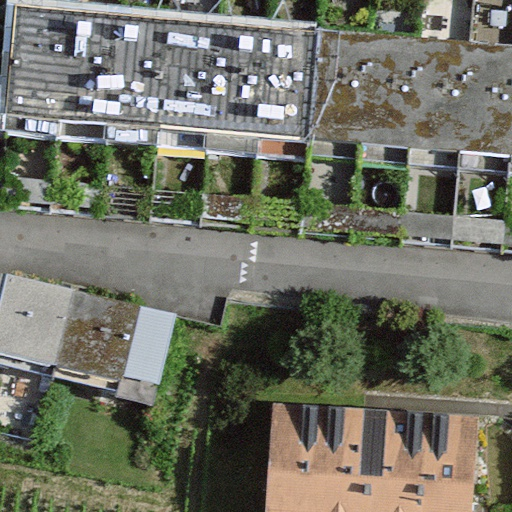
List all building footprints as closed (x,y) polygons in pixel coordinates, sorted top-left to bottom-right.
[(67,126),(74,24),(24,20),(16,123),(67,126)] [(74,24),(67,126),(119,130),(127,27),(74,24)] [(173,31),(127,27),(119,130),(165,134),(173,31)] [(223,34),(173,31),(165,134),(216,137),(223,34)] [(273,38),(223,34),(216,137),(266,141),(273,38)] [(323,41),(273,38),(266,141),(316,144),(323,41)] [(375,45),(323,41),(316,144),(367,148),(375,45)] [(426,49),(375,45),(367,148),(418,152),(426,49)] [(475,52),(426,49),(418,152),(468,155),(475,52)] [(511,55),(475,52),(468,155),(511,158),(511,55)] [(85,297),(0,276),(0,354),(68,370),(85,297)] [(85,297),(68,370),(153,390),(170,316),(85,297)] [(473,511),(479,424),(283,413),(277,511),(473,511)]
